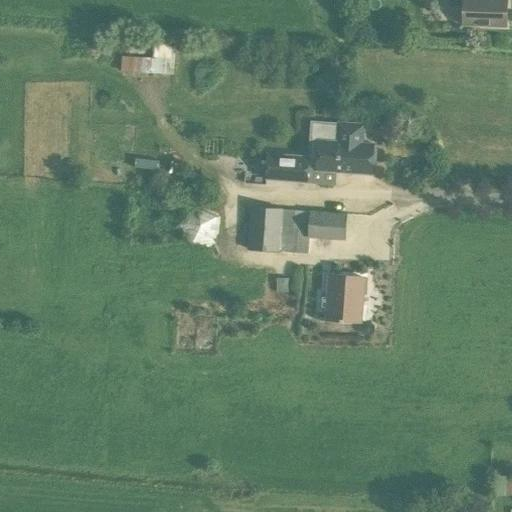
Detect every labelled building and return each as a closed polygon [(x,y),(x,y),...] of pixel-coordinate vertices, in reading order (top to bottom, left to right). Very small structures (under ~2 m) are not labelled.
[(451,0),(452,6),(464,6),(463,25),(506,26),(507,0),(451,0)] [(123,57),(121,72),(174,74),(176,46),(155,45),(153,59),(123,57)] [(308,158),(308,157),(268,155),(266,179),(306,181),(307,169),(371,173),(372,162),(376,159),(376,150),(373,146),(373,144),(362,143),(363,124),(312,121),(311,140),(325,141),(324,159),(308,158)] [(221,241),(220,206),(186,207),(188,242),(221,241)] [(345,240),(347,214),(250,208),(248,250),(309,254),(310,238),(345,240)] [(322,306),(328,307),(327,320),(361,322),(364,277),(330,275),(328,297),(323,296),(322,306)] [(362,325),(362,330),(365,334),(370,334),(374,331),(374,326),(371,322),(367,322),(362,325)] [(511,479),(494,479),(494,495),(511,495),(511,479)]
